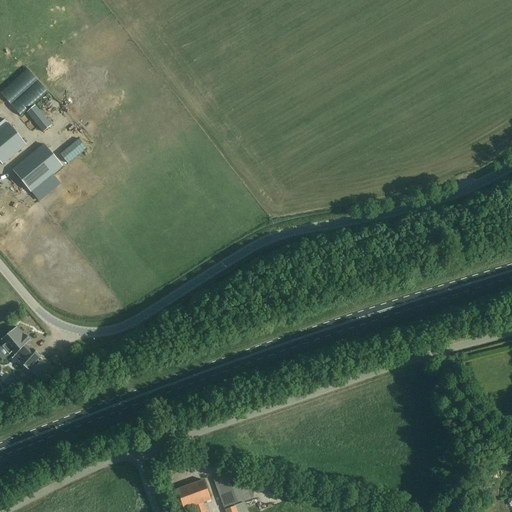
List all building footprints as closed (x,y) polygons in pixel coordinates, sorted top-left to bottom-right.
[(27,114),(43,132),(51,126),(35,107),(27,114)] [(0,130),(0,162),(2,165),(26,146),(8,124),(0,130)] [(31,193),(62,167),(44,145),(13,171),(31,193)] [(18,185),(6,195),(16,207),(27,198),(18,185)] [(12,353),(14,355),(15,356),(19,352),(25,357),(19,363),(28,371),(40,357),(33,349),(31,351),(25,345),(30,341),(28,339),(29,339),(25,336),(17,328),(1,340),(5,345),(2,347),(9,355),(9,356),(12,353)] [(213,480),(217,489),(224,508),(253,498),(248,485),(242,486),(232,489),(227,475),(213,480)] [(210,500),(207,490),(203,481),(176,490),(183,510),(192,507),(194,511),(205,511),(203,503),(210,500)] [(247,511),(244,503),(224,510),(224,511),(247,511)]
